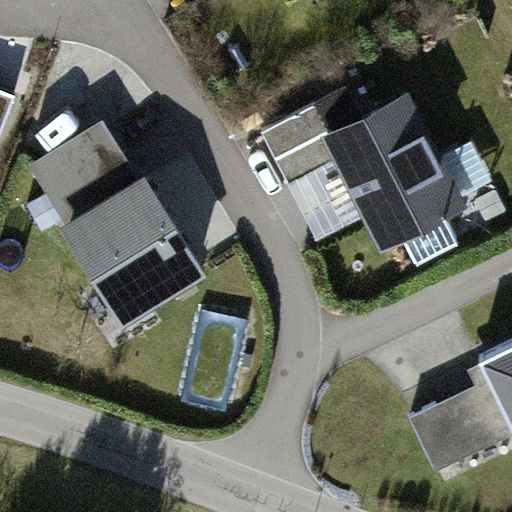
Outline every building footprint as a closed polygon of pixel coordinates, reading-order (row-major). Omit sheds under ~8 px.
[(0,130),(13,96),(0,91),(0,130)] [(327,136),(386,252),(469,211),(409,94),(327,136)] [(197,272),(104,123),(36,166),(129,315),(197,272)] [(511,341),(481,356),(511,422),(511,341)] [(408,416),(432,469),(506,435),(483,383),(408,416)]
